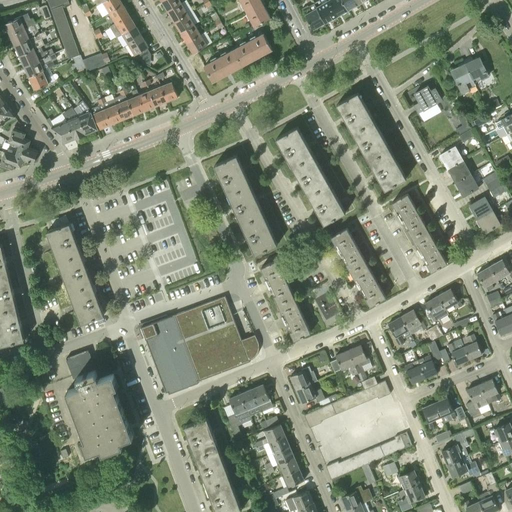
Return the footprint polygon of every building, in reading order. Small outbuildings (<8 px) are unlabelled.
[(57,8),(54,0),(47,0),(51,10),(57,8)] [(109,13),(123,5),(120,0),(107,0),(103,3),(109,13)] [(179,0),(163,0),(162,1),(168,11),(182,3),(179,0)] [(261,0),(241,0),(255,26),(271,17),(264,5),(265,3),(264,1),(262,0),(261,0)] [(336,16),(327,0),(319,0),(314,3),(315,4),(325,23),(336,16)] [(348,10),(342,0),(327,0),(336,16),(348,10)] [(359,3),(357,0),(342,0),(348,10),(359,3)] [(182,3),(168,11),(175,22),(188,14),(182,3)] [(325,23),(315,4),(309,7),(308,5),(302,8),(313,29),(325,23)] [(51,17),(47,5),(40,7),(44,19),(51,17)] [(116,24),(129,16),(123,5),(109,13),(116,24)] [(62,6),(57,8),(51,10),(54,17),(65,13),(62,6)] [(67,20),(65,13),(54,17),(56,24),(67,20)] [(20,17),(5,23),(10,35),(35,24),(33,18),(30,19),(27,14),(20,17)] [(188,14),(175,22),(181,32),(195,24),(188,14)] [(116,38),(122,34),(136,26),(129,16),(116,24),(110,27),(116,38)] [(67,20),(56,24),(59,31),(70,27),(67,20)] [(35,24),(10,35),(15,45),(40,34),(35,24)] [(195,24),(181,32),(187,43),(201,35),(195,24)] [(136,26),(122,34),(129,45),(142,37),(136,26)] [(70,27),(59,31),(61,38),(72,34),(70,27)] [(40,34),(15,45),(20,56),(34,49),(45,44),(43,39),(48,37),(45,32),(40,34)] [(234,49),(243,65),(255,58),(257,59),(259,58),(260,56),(272,49),(264,33),(234,49)] [(72,34),(61,38),(64,45),(75,41),(72,34)] [(201,35),(187,43),(194,53),(207,45),(201,35)] [(142,37),(129,45),(135,55),(133,56),(141,60),(150,54),(147,48),(148,47),(142,37)] [(75,41),(64,45),(66,52),(77,48),(75,41)] [(34,49),(20,56),(25,66),(54,53),(52,48),(37,55),(34,49)] [(77,48),(66,52),(69,59),(73,58),(80,55),(77,48)] [(231,72),(243,65),(234,49),(205,65),(213,81),(226,74),(227,75),(230,74),(231,72)] [(55,52),(54,53),(25,66),(30,77),(45,70),(55,65),(53,61),(57,58),(55,52)] [(103,59),(102,55),(101,53),(95,55),(99,67),(105,65),(105,63),(103,59)] [(86,68),(83,60),(81,55),(80,55),(73,58),(75,64),(71,65),(74,72),(86,68)] [(99,67),(95,55),(89,58),(93,69),(99,67)] [(480,57),(466,64),(474,82),(482,78),(488,76),(480,57)] [(93,69),(89,58),(83,60),(86,68),(87,72),(93,69)] [(474,82),(466,64),(452,71),(462,92),(468,89),(476,86),(474,82)] [(108,66),(107,66),(103,68),(102,68),(106,77),(112,74),(108,66)] [(45,70),(30,77),(31,79),(30,80),(31,84),(33,84),(35,90),(51,83),(45,70)] [(167,82),(168,84),(161,87),(167,101),(178,96),(172,80),(167,82)] [(431,90),(428,86),(415,93),(420,102),(415,105),(419,111),(424,109),(442,100),(435,88),(431,90)] [(167,101),(161,87),(150,91),(156,106),(167,101)] [(145,110),(139,96),(136,89),(132,91),(134,98),(128,100),(134,115),(145,110)] [(156,106),(150,91),(139,96),(145,110),(156,106)] [(356,132),(373,122),(370,117),(372,116),(361,98),(359,99),(356,93),(339,103),(344,110),(341,112),(349,126),(351,124),(356,132)] [(3,100),(1,96),(0,96),(0,111),(8,106),(7,105),(7,103),(6,102),(4,100),(3,100)] [(122,120),(116,105),(113,99),(107,102),(105,97),(101,99),(103,103),(105,110),(111,124),(122,120)] [(500,105),(497,98),(489,102),(492,108),(500,105)] [(85,113),(79,116),(86,134),(98,129),(91,111),(85,103),(83,100),(78,104),(85,113)] [(134,115),(128,100),(116,105),(122,120),(134,115)] [(8,106),(0,111),(0,127),(15,117),(12,113),(13,113),(12,111),(11,109),(10,108),(8,106)] [(111,124),(105,110),(94,114),(100,129),(111,124)] [(86,134),(79,116),(70,119),(69,117),(65,112),(62,114),(67,121),(75,139),(86,134)] [(67,121),(62,114),(52,120),(50,117),(46,120),(63,144),(75,139),(67,121)] [(476,128),(490,120),(487,114),(472,121),(476,128)] [(507,135),(511,131),(511,114),(496,123),(499,128),(503,126),(507,133),(506,134),(507,135)] [(373,122),(356,132),(359,139),(357,140),(365,154),(368,153),(372,160),(389,151),(386,145),(388,144),(377,126),(375,127),(373,122)] [(468,122),(462,125),(455,129),(458,135),(471,127),(468,122)] [(28,147),(31,140),(24,138),(26,133),(21,131),(23,128),(14,125),(9,141),(11,142),(19,145),(19,144),(28,147)] [(463,142),(477,134),(473,127),(459,136),(463,142)] [(295,166),(312,157),(308,151),(311,150),(301,132),(298,133),(295,128),(279,137),(283,145),(281,146),(288,160),(291,159),(295,166)] [(19,147),(16,156),(23,159),(34,163),(38,151),(28,147),(19,144),(19,145),(11,142),(10,145),(16,147),(19,147)] [(441,155),(448,169),(464,160),(456,146),(441,155)] [(389,151),(372,160),(375,167),(373,168),(381,182),(383,181),(388,188),(404,179),(401,173),(403,172),(393,154),(391,156),(389,151)] [(23,159),(16,156),(5,152),(0,165),(0,167),(8,171),(9,167),(13,169),(14,164),(21,166),(23,159)] [(497,169),(511,161),(508,155),(494,163),(497,169)] [(231,194),(248,186),(246,180),(248,179),(240,160),(237,161),(235,156),(217,164),(221,171),(218,173),(225,187),(227,186),(231,194)] [(314,162),(312,157),(295,166),(299,173),(296,174),(304,188),(307,187),(311,194),(327,185),(324,180),(327,178),(317,160),(314,162)] [(464,160),(448,169),(456,182),(471,173),(464,160)] [(483,178),(487,184),(498,178),(495,172),(483,178)] [(471,173),(456,182),(464,196),(479,187),(471,173)] [(501,176),(498,178),(487,184),(490,191),(504,183),(501,176)] [(508,190),(504,183),(490,191),(494,198),(508,190)] [(327,185),(311,194),(315,201),(312,203),(320,217),(323,215),(327,223),(343,213),(340,208),(343,207),(333,189),(330,190),(327,185)] [(251,191),(248,186),(231,194),(234,201),(232,202),(238,216),(241,215),(244,224),(262,215),(259,209),(262,208),(253,190),(251,191)] [(412,237),(427,228),(408,193),(402,197),(401,196),(398,198),(398,199),(392,202),(397,210),(398,209),(409,228),(407,229),(412,237)] [(470,205),(478,219),(492,210),(485,197),(470,205)] [(492,210),(478,219),(485,233),(505,222),(502,215),(496,218),(492,210)] [(262,215),(244,224),(248,230),(245,231),(252,246),(254,245),(258,253),(275,245),(272,239),(275,238),(266,219),(264,220),(262,215)] [(59,262),(82,253),(78,245),(76,246),(71,233),(74,232),(70,222),(48,231),(59,262)] [(351,271),(367,262),(347,227),(340,231),(337,232),(337,233),(331,236),(336,245),(338,244),(348,263),(346,264),(351,271)] [(427,228),(412,237),(416,245),(418,244),(428,263),(427,263),(431,271),(437,268),(437,269),(441,267),(440,266),(447,263),(427,228)] [(85,262),(82,253),(59,262),(70,292),(93,284),(90,275),(87,276),(82,263),(85,262)] [(503,259),(490,266),(497,279),(506,274),(509,279),(511,277),(511,272),(510,269),(509,270),(503,259)] [(278,304),(294,296),(278,260),(271,263),(271,262),(267,264),(261,267),(265,275),(267,274),(276,294),(274,295),(278,304)] [(367,262),(351,271),(355,279),(357,278),(368,297),(366,298),(370,306),(376,303),(380,301),(386,297),(367,262)] [(497,279),(490,266),(477,273),(483,285),(482,285),(486,292),(491,289),(489,284),(497,279)] [(7,277),(0,278),(0,311),(15,308),(13,300),(16,300),(12,284),(9,285),(7,277)] [(505,288),(502,283),(500,284),(506,294),(511,290),(511,286),(511,285),(505,288)] [(93,284),(70,292),(82,323),(104,315),(101,305),(98,306),(93,294),(96,292),(93,284)] [(451,288),(438,295),(446,309),(455,304),(457,308),(462,305),(459,298),(457,299),(451,288)] [(487,295),(490,302),(500,297),(498,291),(487,295)] [(317,299),(328,319),(342,312),(331,292),(317,299)] [(175,314),(141,327),(166,393),(168,392),(169,394),(198,383),(197,381),(200,380),(250,361),(226,295),(175,314)] [(446,309),(438,295),(425,302),(432,314),(430,315),(434,321),(439,318),(437,314),(446,309)] [(294,296),(278,304),(281,311),(283,311),(292,331),(290,331),(294,340),(300,337),(300,338),(304,336),(303,335),(310,332),(294,296)] [(500,297),(490,302),(492,308),(503,304),(500,297)] [(15,308),(0,311),(0,338),(3,338),(4,345),(22,340),(20,332),(23,331),(19,316),(17,316),(15,308)] [(414,309),(401,316),(411,334),(420,328),(421,331),(426,328),(421,319),(420,320),(414,309)] [(511,329),(511,325),(508,315),(501,318),(498,312),(493,314),(495,320),(501,334),(511,329)] [(411,334),(401,316),(388,323),(394,334),(393,335),(399,346),(404,343),(402,339),(411,334)] [(457,329),(471,324),(468,317),(454,323),(457,329)] [(438,324),(432,327),(437,338),(444,335),(438,324)] [(437,338),(432,327),(426,331),(432,340),(437,338)] [(470,344),(464,347),(469,359),(482,353),(474,333),(467,336),(470,344)] [(469,359),(464,347),(460,339),(448,344),(452,353),(456,364),(469,359)] [(442,357),(435,340),(428,343),(435,360),(442,357)] [(361,344),(348,350),(358,373),(363,371),(361,366),(371,362),(368,356),(366,357),(361,344)] [(321,360),(327,358),(324,350),(319,352),(320,354),(319,355),(321,360)] [(358,373),(348,350),(335,355),(337,359),(330,362),(335,372),(350,366),(351,369),(350,369),(353,376),(358,373)] [(430,355),(417,360),(424,378),(437,372),(430,355)] [(424,378),(417,360),(404,366),(412,383),(424,378)] [(296,389),(310,383),(317,380),(313,371),(312,371),(309,366),(302,369),(303,371),(291,376),(296,389)] [(81,386),(67,391),(85,440),(82,441),(87,454),(101,449),(103,454),(123,446),(121,441),(133,437),(115,388),(118,387),(113,374),(99,379),(97,375),(98,375),(96,369),(77,376),(81,386)] [(364,389),(368,388),(373,385),(378,383),(374,376),(361,382),(364,389)] [(480,384),(488,404),(500,399),(498,392),(493,378),(480,384)] [(385,380),(379,383),(384,396),(391,393),(385,380)] [(323,407),(327,405),(332,403),(339,400),(336,393),(325,398),(321,388),(314,391),(310,383),(296,389),(302,403),(316,397),(318,401),(320,400),(323,407)] [(373,385),(377,396),(378,398),(384,396),(379,383),(378,383),(373,385)] [(252,389),(259,403),(262,411),(273,407),(264,384),(252,389)] [(488,404),(480,384),(467,389),(473,402),(466,405),(471,417),(480,413),(478,408),(488,404)] [(377,396),(373,385),(368,388),(372,399),(377,396)] [(3,387),(0,388),(0,402),(9,398),(3,387)] [(372,399),(368,388),(363,390),(367,401),(372,399)] [(241,393),(247,408),(259,403),(252,389),(241,393)] [(367,401),(363,390),(357,392),(362,403),(367,401)] [(362,403),(357,392),(352,394),(357,405),(362,403)] [(252,419),(247,408),(241,393),(230,398),(236,413),(228,416),(237,439),(243,436),(238,425),(252,419)] [(357,405),(352,394),(347,396),(352,407),(357,405)] [(352,407),(347,396),(342,398),(347,409),(352,407)] [(435,403),(441,417),(448,414),(450,420),(456,418),(453,411),(454,411),(448,397),(435,403)] [(347,409),(342,398),(337,401),(341,412),(347,409)] [(16,410),(9,399),(1,404),(8,415),(16,410)] [(341,412),(337,401),(332,403),(336,414),(341,412)] [(336,414),(332,403),(327,405),(331,416),(336,414)] [(441,417),(435,403),(422,408),(428,422),(429,422),(431,428),(437,425),(434,419),(441,417)] [(327,405),(323,407),(321,407),(326,418),(331,416),(327,405)] [(326,418),(321,407),(316,409),(321,420),(326,418)] [(461,421),(467,419),(462,407),(456,409),(461,421)] [(322,422),(321,420),(316,409),(310,412),(316,425),(322,422)] [(316,425),(310,412),(304,414),(310,427),(316,425)] [(277,416),(266,420),(268,426),(279,421),(277,416)] [(199,456),(216,449),(214,444),(217,443),(210,423),(207,424),(205,418),(187,425),(190,433),(188,434),(193,449),(196,448),(199,456)] [(494,429),(499,441),(511,436),(511,427),(510,422),(494,429)] [(285,435),(280,423),(266,430),(268,436),(255,442),(256,447),(263,444),(270,441),(285,435)] [(447,463),(463,457),(468,454),(465,447),(469,445),(465,437),(475,433),(473,428),(463,432),(453,436),(457,445),(442,451),(447,463)] [(407,431),(400,434),(406,447),(412,445),(407,431)] [(438,442),(450,438),(447,431),(435,436),(438,442)] [(406,447),(400,434),(394,437),(395,438),(400,450),(406,447)] [(285,435),(270,441),(275,452),(290,446),(285,435)] [(511,436),(499,441),(505,454),(511,451),(511,436)] [(400,450),(395,438),(390,441),(395,452),(400,450)] [(395,452),(390,441),(385,443),(390,454),(395,452)] [(390,454),(385,443),(380,445),(384,456),(390,454)] [(384,456),(380,445),(374,447),(379,459),(384,456)] [(290,446),(275,452),(279,463),(294,457),(290,446)] [(379,459),(374,447),(369,449),(374,461),(379,459)] [(216,449),(199,456),(201,463),(199,464),(205,479),(207,478),(210,486),(228,479),(226,474),(228,473),(221,454),(218,455),(216,449)] [(374,461),(369,449),(364,451),(369,463),(374,461)] [(369,463),(364,451),(359,454),(364,465),(369,463)] [(364,465),(359,454),(354,456),(359,467),(364,465)] [(359,467),(354,456),(349,458),(354,469),(359,467)] [(294,457),(279,463),(284,475),(299,469),(294,457)] [(467,465),(463,457),(447,463),(453,476),(467,470),(471,479),(481,475),(476,462),(467,465)] [(354,469),(349,458),(344,460),(348,472),(354,469)] [(348,472),(344,460),(338,462),(343,474),(348,472)] [(343,474),(338,462),(338,461),(332,463),(337,476),(343,474)] [(387,475),(398,471),(394,461),(383,466),(387,475)] [(337,476),(332,463),(326,466),(331,479),(337,476)] [(299,469),(284,475),(289,486),(304,480),(299,469)] [(399,476),(404,489),(420,483),(414,470),(399,476)] [(489,497),(480,500),(484,511),(491,511),(499,509),(494,497),(495,496),(493,492),(499,489),(491,471),(485,474),(490,485),(488,486),(490,490),(486,492),(489,497)] [(373,475),(367,477),(369,483),(375,480),(373,475)] [(228,479),(210,486),(213,494),(210,495),(216,510),(219,509),(219,511),(234,511),(239,510),(237,504),(240,503),(233,485),(230,486),(228,479)] [(463,493),(474,488),(471,481),(459,486),(463,493)] [(420,483),(404,489),(398,491),(402,500),(399,501),(403,511),(412,507),(410,501),(425,495),(420,483)] [(342,496),(348,510),(362,504),(358,494),(362,493),(360,486),(352,490),(353,491),(342,496)] [(290,511),(293,510),(313,502),(308,490),(286,500),(290,511)] [(259,498),(261,504),(276,498),(273,492),(259,498)] [(276,498),(261,504),(264,509),(278,503),(276,498)] [(484,511),(480,500),(470,505),(468,500),(463,502),(466,510),(467,509),(468,511),(484,511)] [(317,511),(313,502),(293,510),(293,511),(317,511)] [(429,511),(433,511),(430,503),(415,509),(416,511),(420,510),(420,511),(429,511)]
